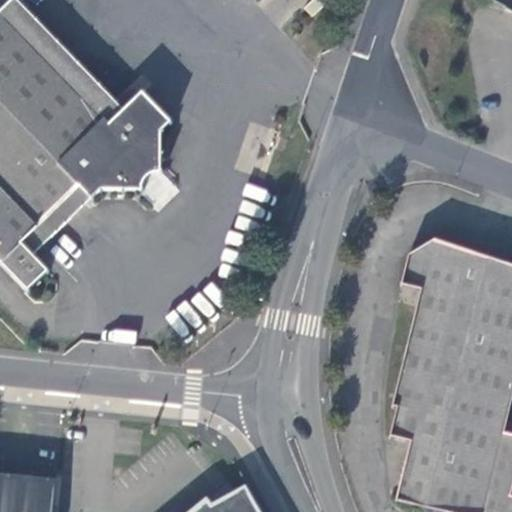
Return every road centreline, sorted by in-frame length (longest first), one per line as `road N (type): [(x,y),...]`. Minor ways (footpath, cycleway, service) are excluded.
road 1 (unclassified): [(285,400),(292,322),(350,120)]
road 2 (tertiary): [(285,400),(0,370)]
road 3 (residential): [(350,120),(511,177)]
road 4 (unclassified): [(350,120),(389,0)]
